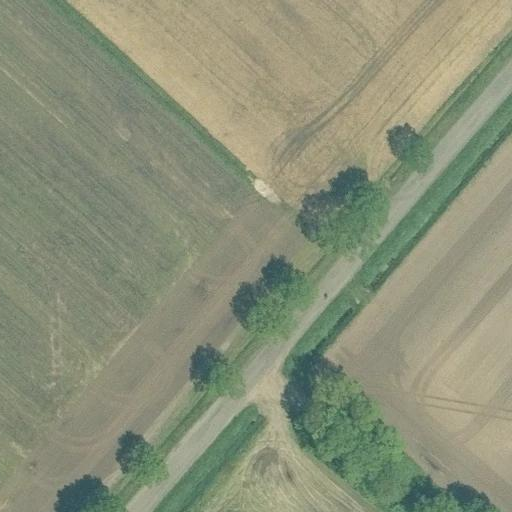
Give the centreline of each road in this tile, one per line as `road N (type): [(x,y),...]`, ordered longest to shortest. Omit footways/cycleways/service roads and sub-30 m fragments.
road 1 (tertiary): [(140,511),(511,79)]
road 2 (track): [(264,369),(430,511)]
